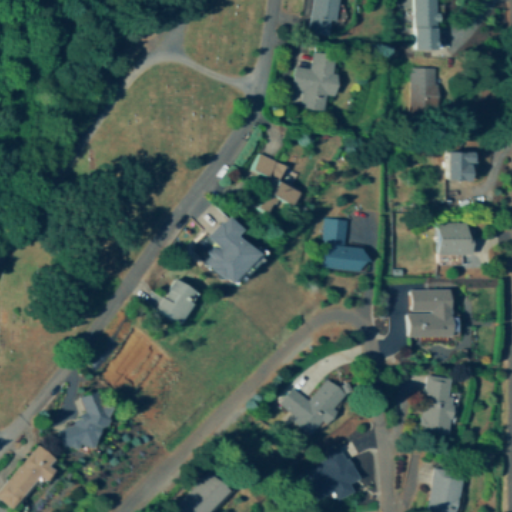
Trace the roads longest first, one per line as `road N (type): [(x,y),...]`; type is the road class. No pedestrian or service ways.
road 1 (residential): [(124,511),(308,327),(344,314),(361,321),(369,344),(387,511)]
road 2 (residential): [(0,444),(251,106)]
